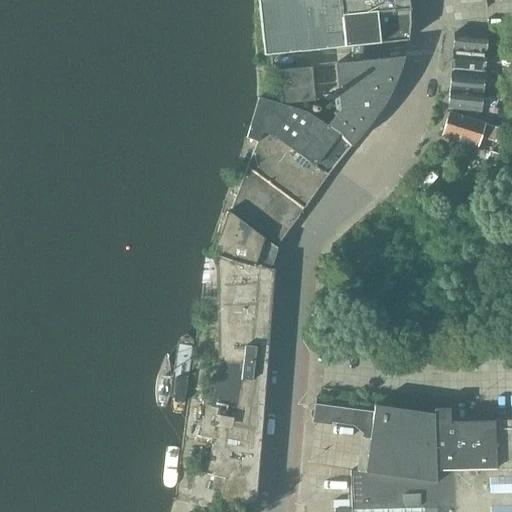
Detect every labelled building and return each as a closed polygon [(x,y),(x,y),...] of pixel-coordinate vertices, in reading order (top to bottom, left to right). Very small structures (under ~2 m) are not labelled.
[(258,0),(264,57),(409,43),(411,26),(410,12),(412,12),(410,0),(258,0)] [(454,33),(453,51),(485,54),(486,44),(496,45),(497,37),(454,33)] [(511,48),(506,47),(503,56),(511,57),(511,48)] [(485,54),(453,51),(451,70),(483,73),(485,54)] [(511,61),(511,57),(503,56),(501,66),(510,68),(511,61)] [(403,58),(403,57),(402,57),(334,65),(339,111),(326,126),(306,113),(300,111),(258,98),(246,138),(257,142),(231,209),(278,244),(296,220),(327,175),(350,147),(361,135),(371,123),(383,106),(391,90),(398,75),(403,59),(403,58)] [(314,102),(311,68),(281,70),(284,104),(314,102)] [(451,73),(450,91),(482,94),(483,76),(451,73)] [(499,96),(509,97),(511,77),(501,76),(499,96)] [(482,94),(450,91),(448,109),(480,112),(482,94)] [(495,127),(505,129),(509,99),(499,98),(495,127)] [(495,141),(498,129),(499,129),(448,113),(446,115),(445,120),(446,122),(441,136),(477,148),(480,137),(495,142),(495,141)] [(504,131),(498,129),(495,141),(501,143),(504,131)] [(482,162),(490,165),(493,157),(485,154),(482,162)] [(489,241),(511,241),(511,196),(490,196),(489,241)] [(217,255),(219,344),(219,362),(211,407),(219,408),(206,474),(196,471),(188,504),(217,509),(217,507),(252,511),(266,349),(272,271),(269,271),(276,248),(230,214),(226,212),(213,254),(217,255)] [(332,423),(361,427),(370,435),(364,473),(350,471),(351,510),(334,510),(334,511),(511,511),(511,420),(449,422),(449,409),(434,409),(433,414),(374,406),(373,413),(319,406),(315,405),(314,409),(311,412),(311,416),(313,419),(312,423),(331,426),(332,423)]
